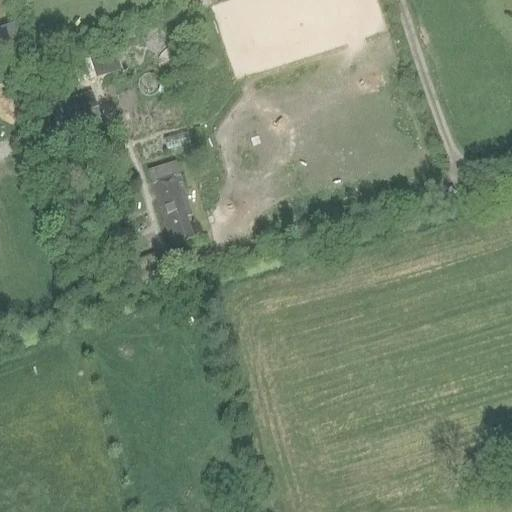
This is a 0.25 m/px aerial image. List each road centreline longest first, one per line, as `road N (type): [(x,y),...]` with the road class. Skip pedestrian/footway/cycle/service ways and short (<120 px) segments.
road 1 (track): [(204,256),(511,165)]
road 2 (track): [(467,175),(399,0)]
